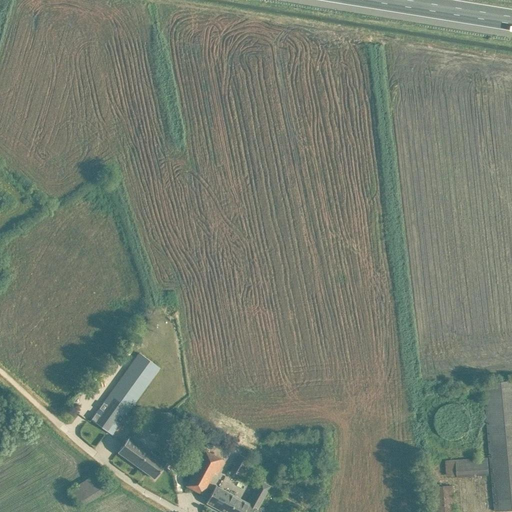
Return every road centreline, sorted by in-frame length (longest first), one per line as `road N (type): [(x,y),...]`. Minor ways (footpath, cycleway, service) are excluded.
road 1 (track): [(182,511),(123,476),(0,372)]
road 2 (motorway): [(370,0),(511,22)]
